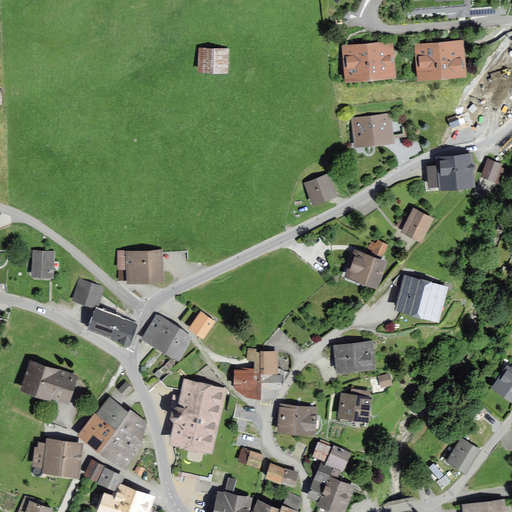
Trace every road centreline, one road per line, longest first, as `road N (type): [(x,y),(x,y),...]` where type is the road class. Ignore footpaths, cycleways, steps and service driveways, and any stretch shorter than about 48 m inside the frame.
road 1 (residential): [(147,315),(177,287),(358,199),(423,157),(491,139),(511,124)]
road 2 (residential): [(307,511),(302,468),(270,451),(273,408),(302,360),(361,313),(388,308)]
road 3 (residential): [(147,315),(60,240),(0,208)]
road 4 (residential): [(180,511),(169,499),(157,435),(128,359)]
road 5 (residential): [(511,18),(379,25),(371,13),(376,0)]
road 6 (residential): [(397,511),(454,490),(511,419)]
road 7 (residential): [(128,359),(54,314),(0,297)]
